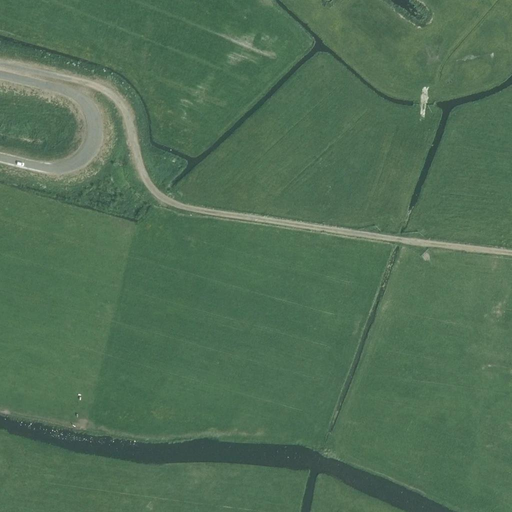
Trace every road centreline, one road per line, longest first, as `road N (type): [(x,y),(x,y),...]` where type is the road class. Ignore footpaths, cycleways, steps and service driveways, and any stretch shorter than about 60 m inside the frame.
road 1 (track): [(511,254),(166,202),(146,180),(127,117),(104,90),(0,64)]
road 2 (unclassified): [(0,158),(72,165),(91,147),(96,124),(77,95),(0,75)]
